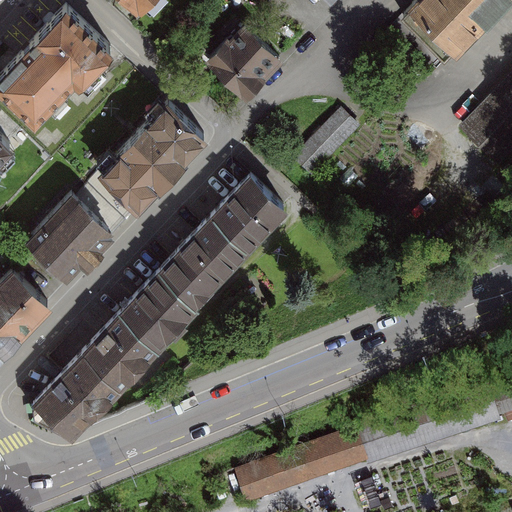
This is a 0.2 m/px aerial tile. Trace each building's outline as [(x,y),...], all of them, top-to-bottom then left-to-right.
[(135,0),(145,10),(154,0),(135,0)] [(416,0),(402,15),(448,61),(507,0),(416,0)] [(29,47),(0,77),(0,88),(34,120),(73,82),(77,85),(111,50),(67,8),(29,47)] [(247,18),(205,58),(243,95),(280,56),(247,18)] [(511,73),(460,129),(500,166),(511,152),(511,73)] [(205,138),(166,102),(100,171),(138,209),(205,138)] [(363,127),(343,107),(287,165),(307,185),(363,127)] [(0,131),(0,158),(14,145),(0,131)] [(255,170),(36,404),(72,438),(295,207),(255,170)] [(78,187),(29,235),(70,276),(118,228),(78,187)] [(511,370),(484,378),(493,404),(511,397),(511,370)] [(493,404),(484,378),(354,423),(364,453),(366,458),(496,413),(493,404)] [(354,423),(234,464),(244,495),(364,453),(354,423)]
